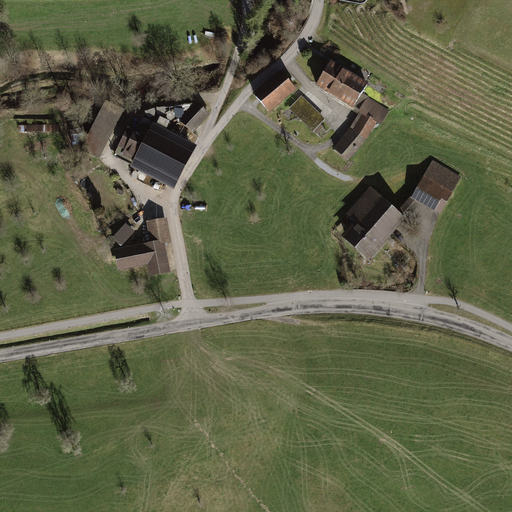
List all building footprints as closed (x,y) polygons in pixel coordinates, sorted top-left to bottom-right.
[(367,84),(330,62),(316,84),(353,107),(367,84)] [(280,74),(256,97),(271,113),(295,90),(280,74)] [(303,99),(292,109),(313,132),(324,122),(303,99)] [(390,112),(365,99),(356,112),(364,116),(350,135),(334,151),(348,160),(364,143),(376,125),(380,126),(390,112)] [(120,111),(101,102),(81,149),(98,159),(120,111)] [(208,115),(194,103),(179,121),(192,133),(208,115)] [(161,118),(157,126),(168,130),(171,122),(161,118)] [(78,120),(66,122),(72,145),(82,141),(84,135),(78,120)] [(131,128),(119,152),(136,160),(131,170),(173,191),(195,149),(151,126),(146,136),(131,128)] [(459,180),(433,165),(414,199),(439,214),(459,180)] [(372,192),(349,217),(359,226),(346,240),(370,261),(405,221),(372,192)] [(133,214),(117,226),(124,236),(140,224),(133,214)] [(166,222),(147,225),(151,245),(116,251),(119,271),(147,267),(149,277),(169,274),(164,246),(170,245),(166,222)]
